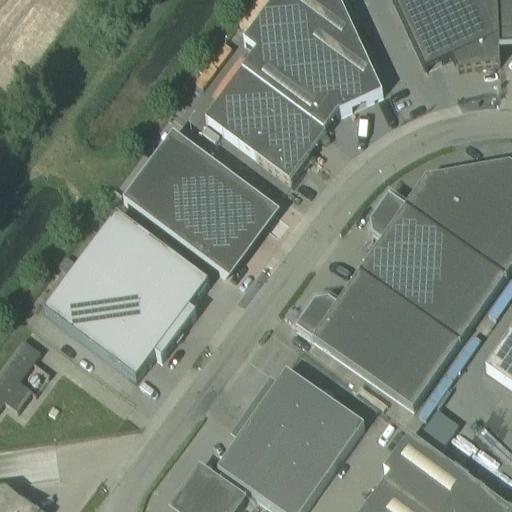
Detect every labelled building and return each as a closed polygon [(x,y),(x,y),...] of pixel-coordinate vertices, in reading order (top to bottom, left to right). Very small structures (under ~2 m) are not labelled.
[(242,78),(205,127),(256,164),(256,165),(291,191),(308,167),(307,166),(341,120),(383,101),(336,0),(280,0),(248,45),(260,55),(242,78)] [(499,55),(495,0),(395,0),(390,3),(424,76),(451,64),(457,75),(456,76),(456,77),(466,75),(476,73),(487,72),(499,70),(499,55)] [(511,0),(495,0),(499,55),(500,55),(499,36),(511,35),(511,0)] [(173,140),(123,208),(224,283),(274,215),(173,140)] [(314,308),(295,335),(313,347),(413,417),(511,275),(511,170),(510,169),(425,184),(405,213),(389,201),(370,228),(373,243),(381,248),(337,311),(329,305),(314,308)] [(72,283),(48,318),(140,388),(159,363),(166,369),(200,322),(193,317),(212,289),(117,223),(72,283)] [(511,337),(486,376),(511,394),(511,337)] [(22,347),(0,375),(0,406),(17,419),(32,399),(35,402),(50,382),(34,370),(40,360),(22,347)] [(238,511),(242,507),(241,506),(247,498),(267,511),(309,511),(365,433),(286,378),(277,391),(268,385),(229,442),(237,448),(217,477),(221,480),(216,488),(200,477),(178,508),(178,511),(238,511)] [(505,511),(409,441),(383,476),(390,481),(366,511),(505,511)] [(0,511),(26,511),(5,497),(0,497),(0,511)]
